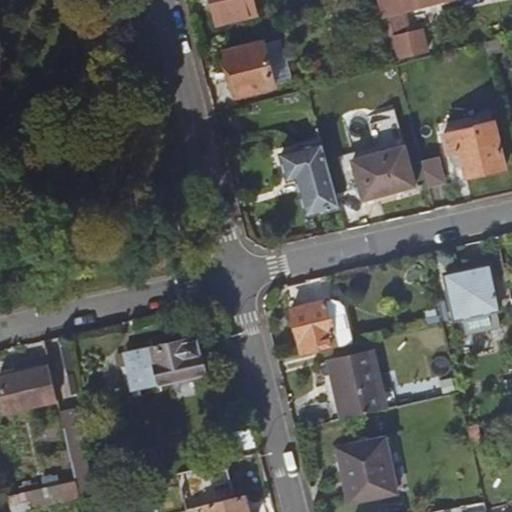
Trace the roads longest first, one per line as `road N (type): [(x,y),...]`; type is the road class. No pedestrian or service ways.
road 1 (residential): [(161,0),(233,278)]
road 2 (residential): [(233,278),(511,214)]
road 3 (residential): [(233,278),(293,511)]
road 4 (residential): [(0,332),(233,278)]
